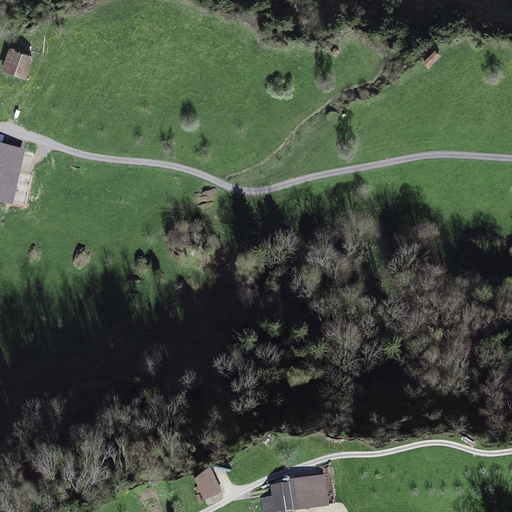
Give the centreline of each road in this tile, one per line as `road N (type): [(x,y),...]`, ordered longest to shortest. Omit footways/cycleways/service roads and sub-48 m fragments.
road 1 (unclassified): [(0,131),(18,131),(77,159),(174,169),(252,197),(401,165),(511,164)]
road 2 (track): [(511,453),(485,458),(437,445),(333,458),(206,511)]
